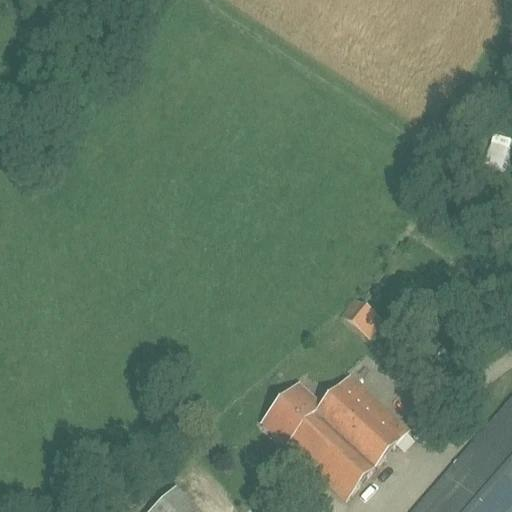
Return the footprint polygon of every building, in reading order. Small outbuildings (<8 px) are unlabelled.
[(355,304),(342,320),(369,342),(382,325),(355,304)] [(293,394),(376,470),(408,436),(348,381),(322,410),(298,388),(293,394)] [(376,470),(293,394),(261,428),(345,505),(376,470)] [(511,511),(511,400),(414,511),(511,511)] [(153,511),(194,511),(176,492),(153,511)]
